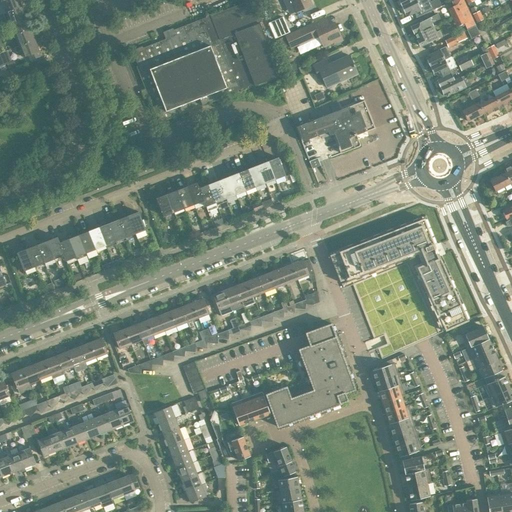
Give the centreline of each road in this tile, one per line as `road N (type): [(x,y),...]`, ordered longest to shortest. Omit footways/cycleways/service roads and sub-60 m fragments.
road 1 (residential): [(0,240),(276,133),(276,121)]
road 2 (residential): [(43,0),(82,128),(62,171),(0,203)]
road 3 (residential): [(161,511),(151,472),(130,454),(0,501)]
road 4 (residential): [(369,398),(312,236),(314,216)]
road 5 (secondary): [(431,147),(368,0)]
road 6 (secondary): [(511,326),(446,183)]
road 7 (tertiary): [(37,325),(176,270)]
road 8 (tertiary): [(176,270),(37,325)]
road 9 (tertiary): [(176,270),(314,216)]
